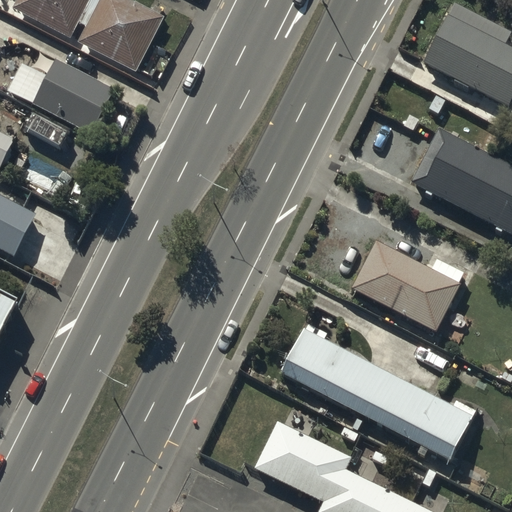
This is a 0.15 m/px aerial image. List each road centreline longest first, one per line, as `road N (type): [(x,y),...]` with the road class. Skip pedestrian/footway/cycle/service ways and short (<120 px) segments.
road 1 (primary): [(361,0),(100,511)]
road 2 (primary): [(8,511),(268,0)]
